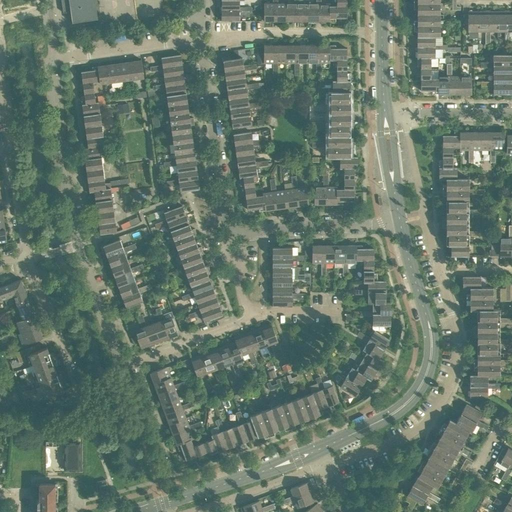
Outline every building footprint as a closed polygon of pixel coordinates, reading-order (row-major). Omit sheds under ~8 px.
[(61,0),(63,13),(70,12),(72,22),(72,23),(98,19),(97,18),(98,18),(94,0),(61,0)] [(221,0),(221,21),(239,21),(239,12),(245,12),(245,7),(239,7),(239,0),(221,0)] [(275,3),(278,3),(277,0),(272,0),(273,3),(264,3),(264,21),(275,21),(275,3)] [(294,0),(294,3),(286,3),(286,21),(297,21),(297,3),(299,3),(299,0),(294,0)] [(315,0),(316,3),(308,3),(308,21),(319,21),(319,3),(321,3),(320,0),(315,0)] [(432,94),(439,94),(439,79),(438,79),(431,79),(431,58),(435,58),(435,49),(441,49),(441,45),(435,45),(435,37),(440,37),(440,15),(439,0),(413,0),(413,7),(417,7),(417,22),(413,22),(413,29),(417,29),(417,66),(421,66),(421,91),(432,91),(432,94)] [(452,0),(452,10),(460,10),(460,7),(456,7),(456,0),(460,0),(452,0)] [(286,3),(278,3),(275,3),(275,21),(286,21),(286,3)] [(308,3),(299,3),(297,3),(297,21),(308,21),(308,3)] [(330,3),(321,3),(319,3),(319,21),(330,21),(330,6),(330,3)] [(337,6),(330,6),(330,21),(335,21),(335,18),(347,18),(347,6),(337,6)] [(468,31),(478,31),(478,12),(468,12),(468,31)] [(478,31),(485,31),(487,31),(488,12),(478,12),(478,31)] [(490,31),(497,31),(497,12),(488,12),(487,31),(485,31),(485,37),(490,37),(490,31)] [(497,31),(504,31),(507,31),(507,12),(497,12),(497,31)] [(277,69),(277,63),(275,63),(275,45),(264,45),(264,48),(264,63),(273,63),(273,69),(277,69)] [(277,63),(286,63),(286,45),(275,45),(275,63),(277,63)] [(299,69),(299,63),(297,63),(297,45),(286,45),(286,63),(294,63),(294,69),(299,69)] [(299,63),(307,63),(308,45),(297,45),(297,63),(299,63)] [(321,69),(321,63),(318,63),(318,45),(308,45),(307,63),(316,63),(316,69),(321,69)] [(337,189),(337,204),(343,204),(343,201),(354,201),(354,176),(357,176),(357,157),(350,157),(350,150),(354,150),(354,143),(350,143),(350,137),(350,119),(354,119),(354,108),(350,108),(350,73),(347,73),(347,48),(335,48),(335,45),(329,45),(329,63),(330,63),(330,60),(337,60),(337,81),(332,81),(332,92),(328,92),(328,101),(321,101),(321,105),(328,105),(328,122),(321,122),(321,127),(328,127),(328,138),(328,142),(312,142),(312,147),(328,147),(328,158),(340,158),(340,169),(344,169),(344,189),(337,189)] [(321,63),(329,63),(329,45),(318,45),(318,63),(321,63)] [(511,54),(493,55),(493,62),(493,65),(511,64),(511,54)] [(157,71),(163,70),(163,67),(182,65),(181,55),(161,57),(162,65),(156,66),(157,71)] [(223,61),(224,71),(244,68),(244,66),(243,58),(223,61)] [(141,60),(109,65),(112,82),(122,81),(144,78),(141,60)] [(493,67),(493,74),(511,74),(511,64),(493,65),(493,62),(487,62),(487,67),(493,67)] [(84,96),(94,95),(93,82),(100,81),(100,84),(109,83),(112,82),(109,65),(92,67),(92,70),(81,72),(84,96)] [(163,70),(164,77),(183,74),(182,65),(163,67),(163,70)] [(246,78),(245,70),(244,68),(224,71),(226,80),(246,78)] [(449,94),(460,94),(460,76),(451,76),(451,70),(447,70),(447,76),(449,76),(449,94)] [(159,90),(166,89),(165,87),(185,84),(183,74),(164,77),(165,84),(159,85),(159,90)] [(511,74),(493,74),(493,82),(493,84),(511,84),(511,74)] [(439,94),(449,94),(449,76),(447,76),(438,76),(438,79),(439,79),(439,94)] [(460,76),(460,94),(471,94),(471,76),(460,76)] [(226,80),(227,91),(247,88),(247,86),(246,85),(246,78),(226,80)] [(511,84),(493,84),(493,82),(487,82),(487,86),(493,86),(493,94),(511,94),(511,84)] [(166,89),(167,96),(186,94),(185,84),(165,87),(166,89)] [(248,98),(247,89),(247,88),(227,91),(229,101),(248,98)] [(167,96),(169,115),(189,112),(188,106),(191,106),(190,99),(187,99),(186,94),(167,96)] [(81,97),(88,148),(104,145),(98,102),(95,102),(94,95),(84,96),(81,97)] [(229,101),(230,110),(250,108),(249,105),(249,104),(248,98),(229,101)] [(118,106),(119,114),(129,112),(128,105),(118,106)] [(251,117),(250,108),(230,110),(231,120),(251,117)] [(169,115),(172,135),(192,132),(191,125),(194,125),(193,118),(190,118),(189,112),(169,115)] [(251,117),(231,120),(232,128),(252,126),(251,117)] [(172,135),(175,153),(194,151),(193,145),(197,144),(196,137),(192,138),(192,132),(172,135)] [(233,134),(235,145),(252,143),(252,141),(251,132),(233,134)] [(460,150),(460,132),(454,132),(454,135),(443,135),(443,160),(439,160),(439,180),(446,180),(446,186),(443,186),(443,193),(446,193),(446,197),(446,199),(446,200),(446,217),(442,217),(442,228),(446,228),(446,245),(451,245),(451,256),(469,256),(469,236),(475,236),(475,232),(469,231),(469,215),(475,215),(475,210),(469,210),(469,199),(469,194),(484,194),(484,189),(469,189),(469,178),(457,178),(457,168),(453,168),(453,147),(460,147),(460,150)] [(471,132),(460,132),(460,150),(469,150),(471,150),(471,132)] [(482,132),(471,132),(471,150),(469,150),(469,156),(473,156),(473,150),(481,150),(482,132)] [(492,132),(482,132),(481,150),(490,150),(492,150),(492,132)] [(504,132),(492,132),(492,150),(490,150),(490,156),(495,156),(495,150),(504,150),(504,132)] [(235,145),(236,156),(254,154),(253,146),(259,145),(258,140),(252,141),(252,143),(235,145)] [(89,192),(94,192),(111,189),(110,182),(105,183),(103,168),(100,147),(105,146),(104,145),(88,148),(83,148),(89,192)] [(175,153),(176,161),(176,163),(195,160),(194,151),(175,153)] [(236,156),(238,167),(255,165),(255,162),(254,154),(236,156)] [(176,165),(177,172),(197,170),(195,160),(176,163),(176,161),(170,161),(170,166),(176,165)] [(238,167),(239,178),(257,175),(256,167),(262,166),(261,161),(255,162),(255,165),(238,167)] [(177,172),(178,180),(179,182),(198,179),(197,170),(177,172)] [(244,185),(246,199),(256,197),(253,176),(257,176),(257,175),(239,178),(240,186),(244,185)] [(179,182),(178,180),(172,180),(173,185),(179,184),(180,192),(200,189),(198,179),(179,182)] [(337,204),(337,189),(337,187),(328,187),(328,180),(323,180),(323,187),(325,187),(325,204),(337,204)] [(292,183),(293,189),(295,188),(298,206),(309,205),(306,187),(297,188),(296,182),(292,183)] [(270,186),(271,192),(274,191),(276,209),(287,208),(284,190),(276,191),(275,185),(270,186)] [(314,204),(325,204),(325,187),(323,187),(314,187),(314,204)] [(295,188),(293,189),(284,190),(287,208),(298,206),(295,188)] [(111,189),(94,192),(100,234),(117,232),(116,231),(111,189)] [(262,193),(263,196),(265,211),(276,209),(274,191),(271,192),(262,193)] [(256,197),(246,199),(247,210),(259,208),(259,211),(265,211),(263,196),(256,197)] [(162,226),(168,224),(167,222),(186,215),(182,206),(164,212),(166,220),(161,222),(162,226)] [(167,222),(168,224),(171,231),(189,225),(186,215),(167,222)] [(138,216),(128,221),(131,226),(140,221),(138,216)] [(171,231),(177,249),(196,242),(194,237),(197,235),(194,229),(191,230),(189,225),(171,231)] [(511,238),(511,237),(511,231),(509,232),(509,238),(500,238),(500,256),(511,256),(511,238)] [(103,246),(107,256),(124,250),(125,252),(130,250),(129,246),(123,248),(120,239),(103,246)] [(177,249),(184,267),(202,260),(200,255),(204,253),(201,247),(198,248),(196,242),(177,249)] [(312,263),(321,263),(323,263),(323,245),(312,245),(312,249),(312,257),(312,263)] [(326,263),(334,263),(334,245),(323,245),(323,263),(321,263),(321,269),(326,269),(326,263)] [(334,268),(343,268),(343,263),(345,263),(345,245),(334,245),(334,263),(334,268)] [(356,260),(357,260),(357,245),(345,245),(345,263),(343,263),(343,268),(343,269),(347,269),(347,263),(356,263),(356,260)] [(357,260),(363,260),(373,260),(373,248),(362,248),(362,245),(357,245),(357,260)] [(272,247),(272,258),(292,258),(292,260),(297,260),(298,260),(298,255),(298,247),(272,247)] [(107,256),(111,266),(127,260),(125,252),(124,250),(107,256)] [(272,258),(272,267),(292,267),(297,267),(297,260),(292,260),(292,258),(272,258)] [(111,266),(115,277),(131,270),(132,273),(138,270),(136,266),(130,268),(127,260),(111,266)] [(184,267),(191,285),(209,279),(207,273),(210,272),(208,265),(205,266),(202,260),(184,267)] [(363,260),(363,281),(377,281),(377,273),(373,273),(373,260),(363,260)] [(272,267),(272,277),(292,277),(292,279),(298,279),(298,274),(292,274),(292,267),(272,267)] [(115,277),(118,287),(135,281),(132,273),(131,270),(115,277)] [(272,277),(272,287),(292,287),(292,279),(292,277),(272,277)] [(480,277),(463,277),(463,289),(470,289),(480,288),(480,277)] [(13,295),(16,302),(27,298),(20,279),(9,284),(13,295)] [(189,299),(195,297),(194,294),(212,288),(209,279),(191,285),(193,292),(187,294),(189,299)] [(118,287),(122,297),(139,291),(140,293),(145,291),(144,286),(138,288),(135,281),(118,287)] [(368,282),(368,290),(368,292),(385,292),(385,281),(377,281),(363,281),(363,282),(368,282)] [(0,300),(13,295),(9,284),(0,287),(0,300)] [(272,287),(272,296),(292,296),(292,298),(298,298),(298,294),(292,294),(292,287),(272,287)] [(195,297),(197,304),(216,297),(212,288),(194,294),(195,297)] [(477,355),(477,357),(477,361),(473,361),(473,366),(473,368),(477,368),(477,374),(470,374),(470,397),(488,397),(488,388),(494,388),(494,383),(488,383),(488,376),(500,376),(499,365),(511,364),(511,359),(499,360),(499,357),(500,355),(500,354),(500,345),(506,345),(506,340),(500,340),(500,323),(506,323),(506,318),(500,318),(500,309),(492,309),(492,288),(480,288),(470,289),(470,295),(466,295),(466,303),(470,303),(470,310),(477,310),(477,326),(473,326),(473,337),(477,337),(477,354),(477,355)] [(368,295),(368,302),(385,302),(385,292),(368,292),(368,290),(361,290),(361,295),(368,295)] [(139,291),(122,297),(126,308),(143,301),(140,293),(139,291)] [(292,296),(272,296),(272,306),(292,306),(292,298),(292,296)] [(196,317),(201,315),(201,312),(219,305),(216,297),(197,304),(200,310),(194,312),(196,317)] [(16,302),(23,319),(34,315),(27,298),(16,302)] [(372,304),(372,311),(372,314),(390,314),(390,302),(385,302),(368,302),(368,304),(372,304)] [(201,312),(201,315),(204,322),(223,315),(219,305),(201,312)] [(372,314),(372,311),(366,311),(366,316),(372,316),(372,325),(390,325),(390,314),(372,314)] [(160,321),(153,323),(160,342),(169,339),(162,320),(164,319),(162,313),(157,315),(160,321)] [(16,322),(20,333),(38,326),(34,315),(23,319),(16,322)] [(171,317),(164,319),(162,320),(169,339),(178,335),(171,317)] [(144,327),(146,326),(144,320),(139,322),(142,328),(134,330),(141,349),(150,345),(144,327)] [(153,323),(146,326),(144,327),(150,345),(160,342),(153,323)] [(271,323),(261,327),(268,345),(266,346),(268,352),(273,350),(270,344),(278,342),(271,323)] [(38,326),(20,333),(25,344),(42,338),(38,326)] [(261,327),(252,330),(259,348),(266,346),(268,345),(261,327)] [(252,330),(243,334),(250,352),(248,353),(250,359),(255,357),(252,351),(259,348),(252,330)] [(374,330),(370,338),(368,340),(384,349),(390,340),(374,330)] [(235,341),(235,342),(242,360),(243,359),(242,355),(248,353),(250,352),(243,334),(234,337),(235,341)] [(367,342),(363,349),(378,358),(384,349),(368,340),(370,338),(364,335),(362,339),(367,342)] [(235,342),(227,345),(234,363),(232,364),(234,370),(238,368),(236,362),(242,360),(235,342)] [(29,354),(33,365),(55,357),(53,352),(49,354),(47,347),(41,349),(39,344),(15,353),(19,363),(26,361),(24,356),(29,354)] [(227,345),(217,348),(224,367),(232,364),(234,363),(227,345)] [(217,348),(209,351),(216,370),(214,370),(216,376),(220,375),(218,369),(224,367),(217,348)] [(366,352),(362,359),(361,361),(376,370),(382,361),(378,358),(363,349),(362,350),(366,352)] [(209,351),(200,355),(207,373),(214,370),(216,370),(209,351)] [(207,373),(200,355),(190,358),(197,377),(207,373)] [(351,368),(366,377),(370,380),(376,370),(361,361),(362,359),(357,356),(355,360),(356,361),(352,367),(351,368)] [(33,365),(37,376),(55,369),(52,361),(56,360),(55,357),(33,365)] [(150,373),(154,383),(171,377),(167,367),(150,373)] [(277,376),(274,369),(273,370),(272,367),(268,369),(269,371),(267,372),(270,379),(277,376)] [(351,368),(347,375),(346,377),(361,386),(366,377),(351,368)] [(37,376),(41,387),(63,378),(61,373),(57,375),(55,369),(37,376)] [(290,375),(287,376),(290,383),(302,378),(299,371),(296,372),(297,376),(291,378),(290,375)] [(346,377),(347,375),(342,371),(339,376),(344,379),(340,386),(355,396),(361,386),(346,377)] [(154,383),(158,394),(175,388),(175,390),(181,388),(179,383),(174,385),(171,377),(154,383)] [(63,378),(41,387),(45,397),(63,391),(60,382),(64,381),(63,378)] [(270,382),(267,383),(269,391),(282,386),(279,379),(276,380),(277,383),(271,386),(270,382)] [(252,420),(258,437),(265,434),(266,438),(273,435),(272,432),(277,430),(278,429),(286,426),(287,430),(294,427),(292,424),(306,419),(307,422),(314,420),(313,417),(320,414),(318,409),(339,402),(333,385),(324,388),(322,382),(318,384),(320,390),(269,409),(250,416),(252,420)] [(158,394),(162,404),(178,398),(175,390),(175,388),(158,394)] [(162,404),(165,414),(182,408),(183,410),(189,408),(187,403),(181,405),(178,398),(162,404)] [(481,427),(483,423),(477,420),(482,412),(466,404),(456,423),(449,419),(446,426),(443,424),(439,430),(442,432),(440,437),(435,445),(432,443),(428,449),(432,451),(425,464),(421,462),(418,468),(421,470),(407,495),(422,504),(427,496),(432,499),(434,495),(429,492),(433,485),(437,488),(458,449),(459,448),(460,447),(469,431),(471,432),(475,424),(481,427)] [(165,414),(169,424),(186,418),(183,410),(182,408),(165,414)] [(240,424),(231,428),(238,444),(248,440),(242,424),(244,423),(242,417),(238,419),(240,424)] [(169,424),(173,434),(190,428),(190,430),(196,428),(194,424),(189,426),(186,418),(169,424)] [(252,420),(244,423),(242,424),(248,440),(258,437),(252,420)] [(211,435),(213,439),(218,452),(228,448),(222,431),(224,430),(222,425),(217,426),(220,432),(211,435)] [(173,434),(177,445),(191,440),(193,439),(190,430),(190,428),(173,434)] [(231,428),(224,430),(222,431),(228,448),(238,444),(231,428)] [(213,439),(194,446),(197,455),(209,451),(210,455),(218,452),(213,439)] [(191,440),(177,445),(179,450),(182,449),(186,460),(197,455),(194,446),(193,446),(191,440)] [(65,441),(65,468),(79,467),(79,441),(65,441)] [(499,463),(507,468),(509,469),(511,463),(511,449),(508,448),(506,450),(503,448),(495,461),(496,461),(499,463)] [(459,470),(466,474),(468,471),(465,469),(468,463),(471,465),(473,462),(466,459),(459,470)] [(449,489),(456,493),(457,490),(454,488),(457,482),(460,484),(462,481),(455,477),(449,489)] [(98,485),(100,494),(109,491),(106,482),(98,485)] [(290,489),(293,496),(294,498),(312,491),(309,482),(290,489)] [(54,511),(55,484),(39,484),(39,500),(43,500),(42,511),(54,511)] [(294,498),(293,496),(287,498),(289,503),(295,500),(297,508),(316,501),(312,491),(294,498)] [(241,507),(242,511),(256,511),(263,510),(263,511),(269,510),(267,506),(262,508),(259,501),(241,507)] [(504,508),(502,511),(511,511),(511,509),(505,506),(507,504),(501,501),(499,505),(504,508)] [(303,511),(321,511),(323,511),(317,503),(303,511)]
